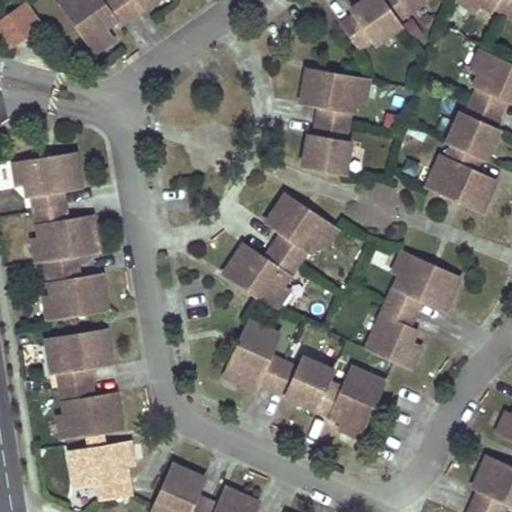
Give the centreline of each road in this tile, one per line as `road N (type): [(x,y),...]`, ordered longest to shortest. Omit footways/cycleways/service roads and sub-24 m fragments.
road 1 (residential): [(121,114),(165,386),(189,414),(358,498),(381,498),(418,480),(470,380),(511,333)]
road 2 (residential): [(245,0),(139,73),(121,114)]
road 3 (residential): [(0,79),(121,114)]
